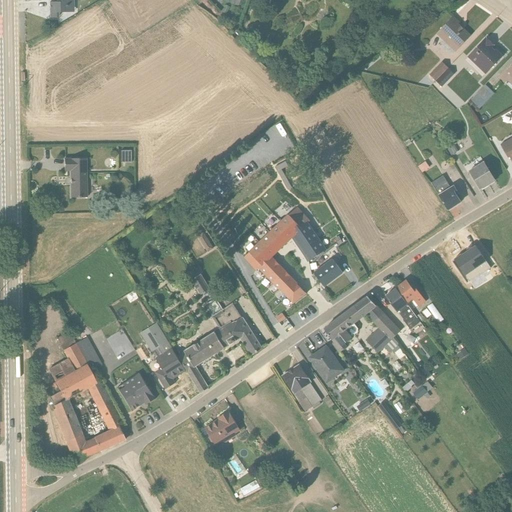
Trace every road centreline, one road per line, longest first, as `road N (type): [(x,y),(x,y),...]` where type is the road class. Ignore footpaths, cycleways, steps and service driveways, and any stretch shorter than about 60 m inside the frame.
road 1 (residential): [(123,451),(511,193)]
road 2 (primary): [(15,470),(8,25)]
